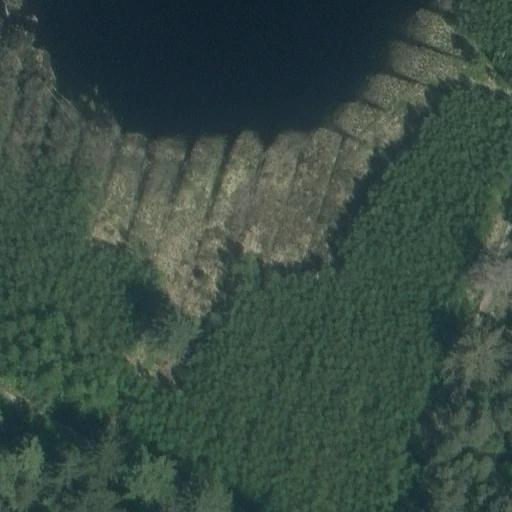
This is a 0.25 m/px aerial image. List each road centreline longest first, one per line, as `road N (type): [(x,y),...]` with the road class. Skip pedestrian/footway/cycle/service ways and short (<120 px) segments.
road 1 (track): [(511,221),(410,511)]
road 2 (track): [(216,511),(0,391)]
